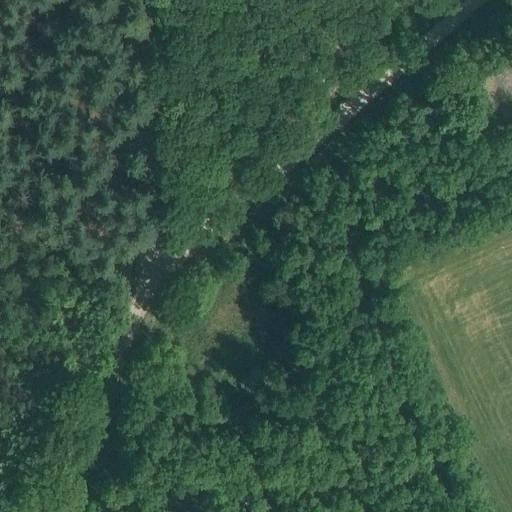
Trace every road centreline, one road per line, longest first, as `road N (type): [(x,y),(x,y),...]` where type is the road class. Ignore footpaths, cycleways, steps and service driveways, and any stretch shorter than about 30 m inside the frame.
road 1 (track): [(470,0),(154,269)]
road 2 (track): [(154,269),(140,0)]
road 3 (track): [(47,511),(154,269)]
